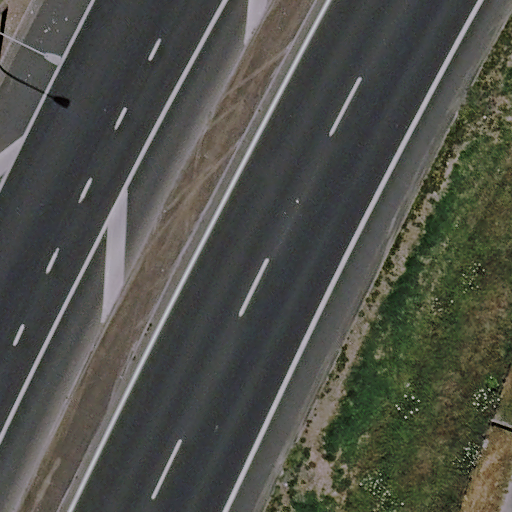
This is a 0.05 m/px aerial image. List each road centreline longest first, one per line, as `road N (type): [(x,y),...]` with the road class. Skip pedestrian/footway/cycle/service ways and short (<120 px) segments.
road 1 (trunk): [(407,0),(335,126),(153,511)]
road 2 (trunk): [(0,301),(153,0)]
